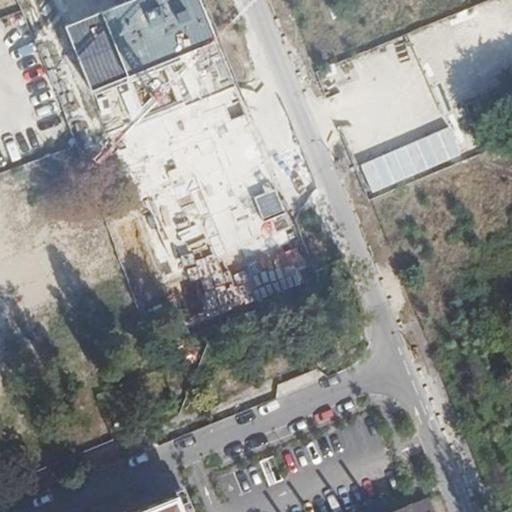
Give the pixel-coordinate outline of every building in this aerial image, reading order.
[(124,0),(125,2),(65,26),(91,90),(218,40),(202,0),(124,0)] [(339,126),(366,196),(424,174),(397,104),(339,126)] [(226,135),(255,127),(252,115),(222,124),(226,135)] [(464,121),(422,136),(432,164),(474,149),(464,121)] [(243,190),(249,205),(285,191),(279,175),(243,190)] [(183,511),(177,495),(134,511),(183,511)] [(438,511),(433,497),(395,511),(438,511)]
